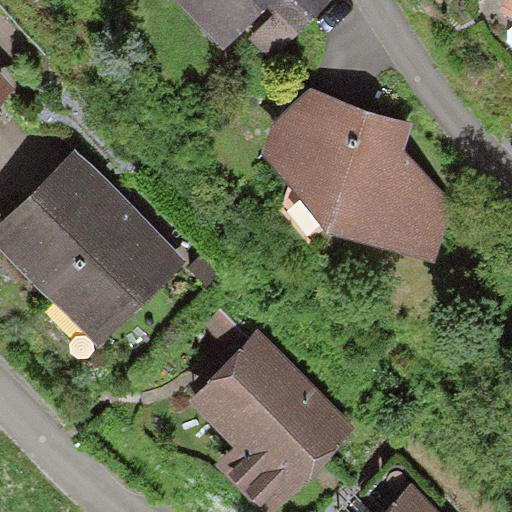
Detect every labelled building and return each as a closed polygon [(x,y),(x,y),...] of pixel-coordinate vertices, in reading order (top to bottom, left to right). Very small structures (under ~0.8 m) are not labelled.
[(174,0),(222,49),(267,3),(298,33),(332,0),(174,0)] [(511,0),(505,0),(499,11),(511,17),(511,0)] [(0,101),(15,87),(0,71),(0,101)] [(330,231),(436,262),(453,199),(404,148),(414,120),(311,87),(272,127),(262,153),(330,231)] [(188,262),(74,150),(0,224),(0,248),(101,349),(188,262)] [(272,511),(358,426),(260,329),(188,402),(233,446),(216,463),(266,511),(272,511)] [(442,511),(411,480),(382,511),(442,511)]
